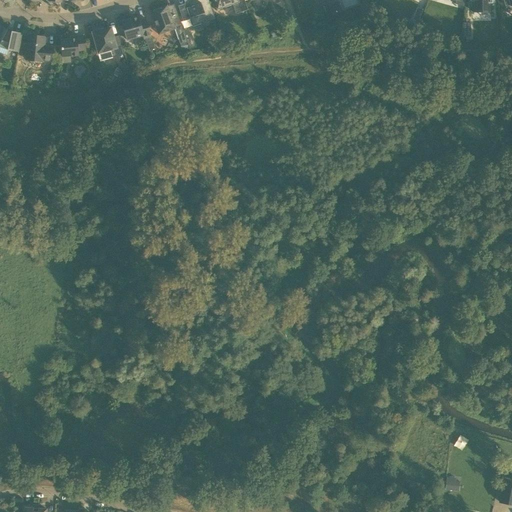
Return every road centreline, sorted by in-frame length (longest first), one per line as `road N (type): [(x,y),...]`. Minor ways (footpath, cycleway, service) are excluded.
road 1 (track): [(511,66),(483,51),(372,48),(168,63),(46,148),(0,169)]
road 2 (residential): [(161,511),(41,489),(0,496)]
road 3 (residential): [(127,2),(76,18),(0,7)]
